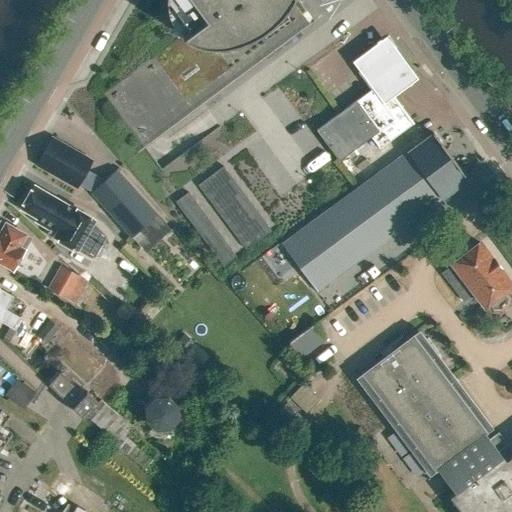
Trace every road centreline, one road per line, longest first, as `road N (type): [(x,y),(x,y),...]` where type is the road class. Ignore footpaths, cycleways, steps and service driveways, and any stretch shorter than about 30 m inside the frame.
road 1 (tertiary): [(0,156),(89,0)]
road 2 (secondary): [(511,143),(404,0)]
